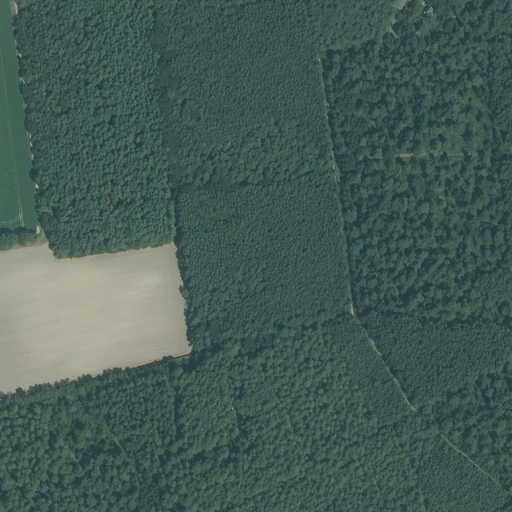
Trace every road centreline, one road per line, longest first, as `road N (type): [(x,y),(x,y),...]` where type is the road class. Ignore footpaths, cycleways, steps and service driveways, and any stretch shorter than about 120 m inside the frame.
road 1 (track): [(511,496),(417,414),(357,314),(323,67),(330,57),(372,48),(420,62),(473,0)]
road 2 (track): [(318,54),(352,315),(414,417)]
road 3 (track): [(478,0),(511,275)]
road 4 (track): [(338,174),(375,163),(511,163)]
road 5 (track): [(511,330),(357,314)]
road 6 (track): [(414,417),(511,503)]
